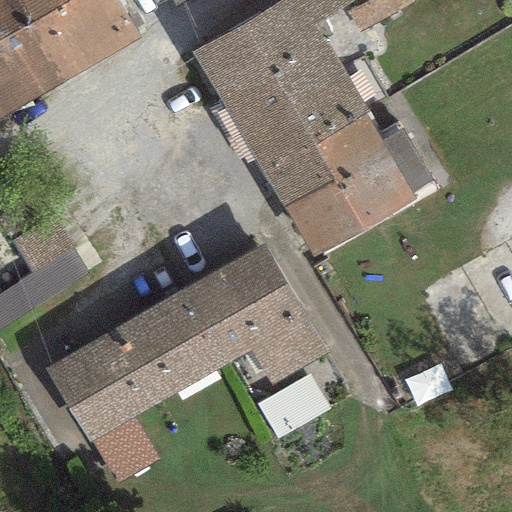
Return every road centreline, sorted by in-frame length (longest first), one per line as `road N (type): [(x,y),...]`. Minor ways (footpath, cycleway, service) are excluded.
road 1 (track): [(0,99),(179,0)]
road 2 (unknown): [(103,41),(191,220)]
